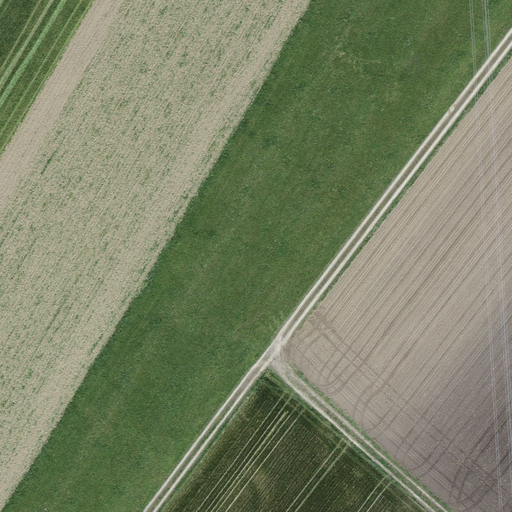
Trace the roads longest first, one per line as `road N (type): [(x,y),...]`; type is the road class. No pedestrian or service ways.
road 1 (track): [(511,35),(149,511)]
road 2 (track): [(444,511),(266,356)]
